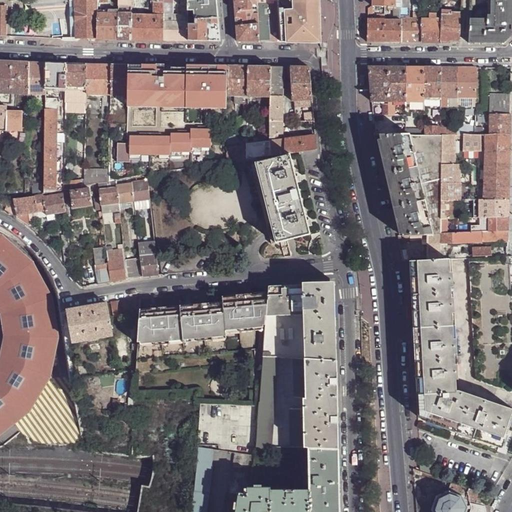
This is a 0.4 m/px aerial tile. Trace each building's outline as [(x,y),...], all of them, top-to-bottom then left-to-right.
[(74,0),(77,39),(97,40),(98,10),(98,2),(97,0),(74,0)] [(130,14),(130,0),(117,0),(118,6),(118,13),(118,40),(136,40),(164,41),(163,17),(132,16),(132,14),(130,14)] [(151,0),(151,1),(153,2),(153,13),(163,13),(162,0),(151,0)] [(176,41),(188,41),(188,24),(187,17),(187,15),(181,15),(181,22),(174,22),(174,16),(173,16),(172,0),(162,0),(163,13),(163,17),(164,41),(176,41)] [(193,21),(218,18),(217,8),(215,0),(194,0),(187,1),(187,11),(193,11),(193,21)] [(256,4),(256,0),(234,0),(234,4),(236,19),(236,26),(258,25),(257,14),(252,14),(251,5),(256,4)] [(271,43),(281,43),(278,0),(256,0),(256,4),(257,14),(258,25),(259,42),(271,43)] [(278,0),(281,43),(312,43),(320,43),(318,33),(319,0),(278,0)] [(441,0),(441,13),(441,15),(440,43),(450,43),(459,43),(460,0),(441,0)] [(511,0),(491,0),(491,20),(470,19),(469,43),(483,43),(503,43),(511,34),(511,0)] [(388,9),(394,10),(394,20),(387,20),(387,17),(384,17),(384,42),(391,42),(400,42),(400,20),(400,7),(400,6),(388,6),(388,9)] [(101,10),(98,10),(97,40),(108,40),(118,40),(118,13),(101,13),(101,10)] [(431,43),(440,43),(441,15),(438,15),(438,19),(422,19),(422,43),(431,43)] [(377,42),(384,42),(384,17),(382,17),(382,20),(367,20),(367,42),(377,42)] [(406,17),(406,20),(400,20),(400,42),(411,42),(422,43),(422,19),(411,20),(411,17),(406,17)] [(219,31),(218,18),(193,21),(193,24),(188,24),(188,41),(220,42),(219,31)] [(253,42),(259,42),(258,25),(236,26),(238,42),(253,42)] [(0,92),(28,94),(28,62),(13,62),(0,61),(0,92)] [(28,94),(45,95),(46,94),(46,88),(46,63),(37,63),(28,62),(28,94)] [(46,88),(65,89),(66,64),(55,63),(46,63),(46,88)] [(65,97),(85,97),(85,93),(86,64),(77,64),(66,64),(65,89),(65,94),(65,97)] [(100,64),(86,64),(85,93),(110,93),(111,65),(100,64)] [(120,65),(111,65),(110,93),(110,94),(126,95),(127,69),(127,65),(120,65)] [(134,69),(127,69),(126,95),(126,103),(126,107),(141,108),(141,102),(156,102),(156,106),(171,106),(171,102),(202,103),(202,109),(227,109),(228,97),(228,86),(228,67),(218,67),(218,70),(213,70),(209,70),(209,69),(187,68),(171,68),(171,70),(167,70),(167,66),(163,66),(141,65),(141,69),(139,69),(134,69)] [(241,67),(228,67),(228,86),(228,97),(234,97),(247,97),(247,67),(241,67)] [(259,67),(247,67),(247,97),(269,97),(270,67),(259,67)] [(275,67),(270,67),(269,97),(269,101),(269,110),(269,113),(269,123),(269,136),(282,135),(282,67),(275,67)] [(299,67),(289,67),(291,101),(311,101),(308,68),(299,67)] [(369,67),(372,102),(388,102),(388,67),(377,67),(369,67)] [(396,67),(388,67),(388,102),(406,102),(407,67),(396,67)] [(412,67),(407,67),(406,102),(424,102),(424,98),(423,67),(412,67)] [(430,67),(423,67),(424,98),(440,97),(441,67),(430,67)] [(458,107),(458,97),(458,67),(447,67),(441,67),(440,97),(440,103),(440,107),(458,107)] [(462,67),(458,67),(458,97),(476,98),(476,67),(470,67),(462,67)] [(43,184),(43,194),(54,193),(56,109),(51,109),(51,94),(46,94),(45,95),(43,184)] [(313,122),(312,104),(303,105),(304,123),(313,122)] [(489,114),(489,130),(486,130),(486,127),(475,127),(475,135),(480,135),(484,135),(510,135),(510,123),(510,104),(490,104),(490,114),(489,114)] [(6,109),(6,130),(21,131),(22,110),(17,110),(6,109)] [(457,128),(457,135),(462,135),(475,135),(475,127),(475,125),(473,125),(472,128),(461,128),(461,124),(458,124),(457,128)] [(424,135),(440,135),(440,128),(440,127),(424,127),(424,129),(424,135)] [(130,145),(117,145),(118,164),(140,164),(140,162),(206,162),(206,148),(211,148),(211,130),(208,130),(197,130),(190,130),(190,134),(188,134),(177,134),(170,134),(170,137),(161,138),(139,138),(129,138),(130,145)] [(399,236),(401,235),(402,237),(441,234),(441,219),(441,200),(440,135),(424,135),(405,135),(379,136),(380,141),(378,141),(381,157),(387,183),(397,228),(399,236)] [(440,135),(441,200),(453,200),(460,200),(461,183),(455,183),(453,135),(440,135)] [(475,135),(462,135),(462,152),(480,151),(480,135),(475,135)] [(484,135),(483,200),(509,200),(509,196),(509,174),(509,152),(510,135),(484,135)] [(235,136),(227,136),(227,145),(235,145),(235,136)] [(316,150),(315,137),(269,142),(269,156),(316,150)] [(269,142),(246,145),(246,146),(246,160),(269,156),(269,142)] [(246,146),(227,148),(226,162),(246,160),(246,146)] [(271,244),(309,234),(305,218),(293,169),(289,154),(251,164),(271,244)] [(98,184),(99,184),(109,182),(109,177),(109,170),(84,170),(83,187),(93,185),(98,184)] [(146,175),(141,176),(135,177),(136,183),(132,183),(134,201),(149,200),(147,181),(146,175)] [(71,190),(81,188),(79,180),(69,182),(71,190)] [(108,204),(119,203),(117,185),(116,181),(109,182),(99,184),(99,191),(100,198),(101,210),(102,212),(102,213),(109,212),(108,204)] [(117,185),(119,203),(131,202),(134,201),(132,183),(122,184),(117,185)] [(31,186),(32,195),(43,194),(43,184),(31,186)] [(89,189),(63,193),(65,200),(71,199),(72,209),(92,205),(89,189)] [(465,191),(465,200),(473,200),(479,200),(479,193),(473,192),(473,191),(465,191)] [(46,215),(65,212),(62,194),(42,197),(42,195),(13,198),(5,211),(17,219),(22,222),(29,228),(31,221),(29,220),(28,214),(45,211),(46,215)] [(135,212),(150,210),(150,207),(149,200),(134,201),(135,212)] [(441,200),(441,219),(453,219),(452,215),(453,200),(441,200)] [(479,200),(479,218),(508,216),(508,208),(509,200),(483,200),(479,200)] [(119,203),(119,210),(132,208),(131,202),(119,203)] [(109,212),(119,211),(119,210),(119,203),(108,204),(109,212)] [(471,226),(472,233),(508,231),(508,223),(508,216),(479,218),(480,225),(471,226)] [(508,240),(508,231),(472,233),(441,234),(402,237),(397,237),(398,243),(421,240),(421,245),(426,245),(427,260),(441,259),(441,245),(508,240)] [(0,234),(0,439),(30,417),(52,380),(58,343),(52,302),(34,264),(2,235),(0,234)] [(149,276),(157,276),(155,256),(154,243),(139,244),(140,259),(142,277),(149,276)] [(452,258),(470,258),(492,257),(491,247),(472,248),(472,254),(468,254),(450,254),(449,256),(449,258),(452,258)] [(101,248),(94,249),(96,264),(103,263),(101,248)] [(119,281),(126,280),(125,261),(123,249),(106,251),(107,263),(109,282),(119,281)] [(492,257),(470,258),(477,380),(511,392),(511,290),(511,291),(509,256),(492,257)] [(416,385),(418,416),(451,428),(458,430),(500,444),(498,450),(507,453),(511,437),(511,428),(510,428),(511,421),(511,409),(459,392),(452,258),(449,258),(441,259),(427,260),(409,261),(411,292),(416,385)] [(134,278),(142,277),(140,259),(130,261),(125,261),(126,280),(134,278)] [(97,285),(109,282),(107,263),(94,265),(97,285)] [(293,357),(337,360),(336,343),(334,282),(303,283),(303,285),(268,286),(267,295),(265,324),(263,355),(278,357),(293,357)] [(255,325),(265,324),(267,295),(263,295),(223,299),(223,305),(220,305),(203,307),(165,311),(147,313),(140,313),(140,314),(138,342),(154,341),(154,343),(170,341),(169,339),(197,336),(197,338),(212,337),(212,335),(226,333),(226,328),(239,327),(240,329),(255,327),(255,325)] [(122,302),(111,304),(113,316),(123,314),(124,315),(140,314),(140,313),(141,300),(122,302)] [(105,304),(68,310),(73,342),(75,342),(113,335),(107,304),(105,304)] [(272,450),(278,357),(263,355),(260,405),(258,441),(257,441),(256,449),(272,450)] [(338,406),(337,360),(293,357),(294,397),(304,399),(304,407),(338,406)] [(201,404),(199,448),(197,470),(197,481),(192,511),(207,511),(213,472),(214,465),(213,464),(215,450),(236,453),(252,455),(256,456),(256,449),(257,441),(258,441),(260,405),(247,404),(246,405),(201,404)] [(304,407),(304,408),(290,408),(291,447),(309,448),(339,448),(339,427),(338,406),(304,407)] [(309,448),(310,489),(271,490),(271,487),(248,487),(248,491),(244,494),(244,495),(239,494),(236,511),(261,511),(262,511),(270,511),(269,511),(339,511),(339,448),(309,448)] [(252,455),(236,453),(234,468),(250,470),(252,455)] [(420,466),(420,471),(433,475),(436,466),(420,460),(420,466)] [(234,471),(231,493),(239,494),(244,495),(244,494),(248,491),(248,487),(250,474),(234,471)] [(486,511),(482,492),(451,482),(450,490),(463,494),(469,507),(467,511),(486,511)] [(467,511),(469,507),(463,494),(450,490),(449,490),(437,496),(432,509),(433,511),(467,511)] [(225,511),(236,511),(239,494),(231,493),(228,493),(225,511)]
